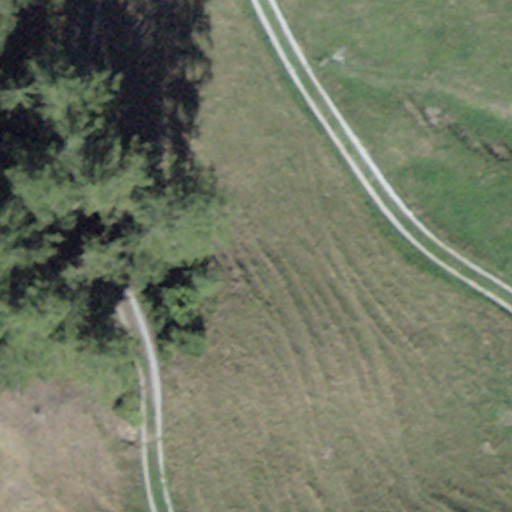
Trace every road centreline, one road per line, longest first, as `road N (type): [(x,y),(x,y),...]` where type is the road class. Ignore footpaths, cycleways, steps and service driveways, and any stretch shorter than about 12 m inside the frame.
road 1 (track): [(100,0),(84,145),(97,212),(164,386),(174,511)]
road 2 (track): [(511,299),(406,237),(263,0)]
